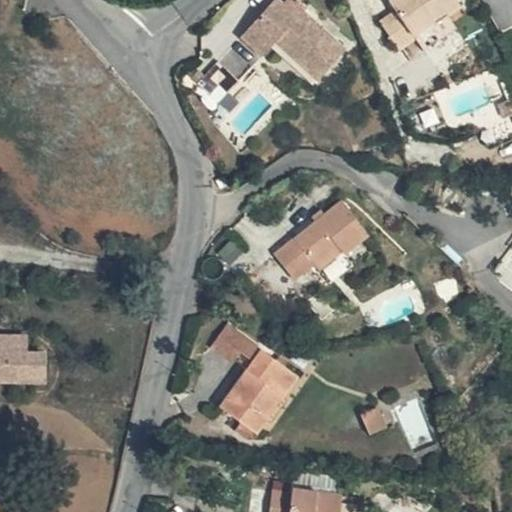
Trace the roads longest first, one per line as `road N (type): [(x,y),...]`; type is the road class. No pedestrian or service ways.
road 1 (residential): [(127,54),(169,111),(194,164),(197,213),(123,511)]
road 2 (unknown): [(182,272),(60,253),(0,259)]
